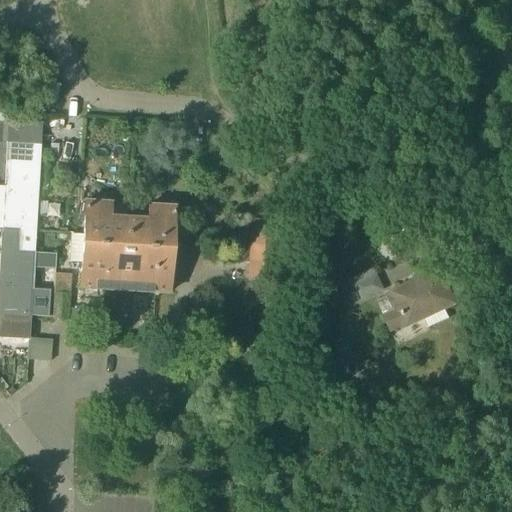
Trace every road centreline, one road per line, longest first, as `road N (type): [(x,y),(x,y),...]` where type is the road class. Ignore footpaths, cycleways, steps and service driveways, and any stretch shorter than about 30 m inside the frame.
road 1 (unclassified): [(511,279),(200,106),(89,93),(29,0)]
road 2 (unclassified): [(61,511),(62,491),(0,409)]
